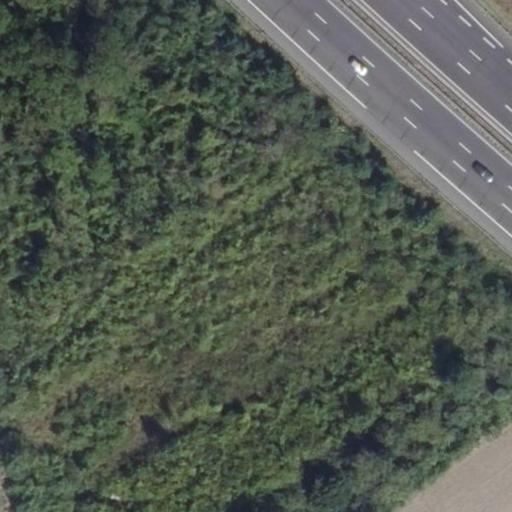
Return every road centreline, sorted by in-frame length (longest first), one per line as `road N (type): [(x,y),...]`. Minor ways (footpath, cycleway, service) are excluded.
road 1 (motorway): [(278,0),(511,201)]
road 2 (motorway): [(511,88),(411,0)]
